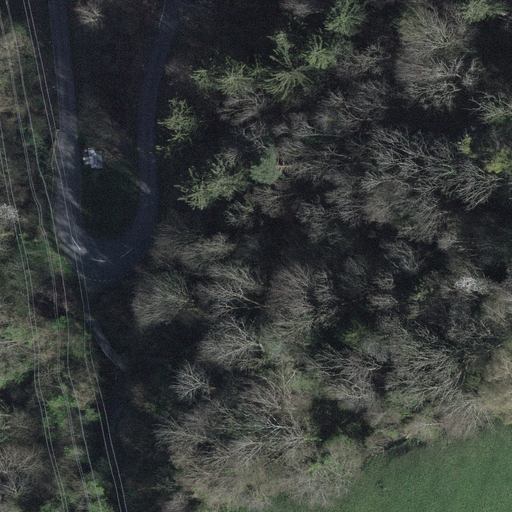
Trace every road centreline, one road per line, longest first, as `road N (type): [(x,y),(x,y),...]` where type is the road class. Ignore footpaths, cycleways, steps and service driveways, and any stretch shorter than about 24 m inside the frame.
road 1 (unclassified): [(95,259),(125,255),(144,229),(148,96),(180,0)]
road 2 (unclassified): [(95,259),(67,227),(68,109),(56,0)]
